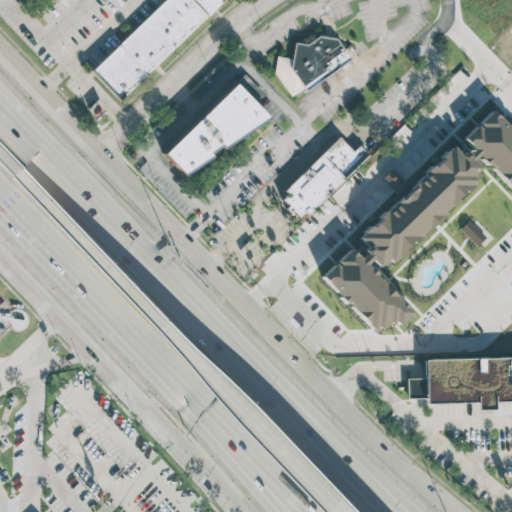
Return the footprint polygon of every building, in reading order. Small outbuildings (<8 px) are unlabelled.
[(95,74),(172,0),(230,0),(230,3),(123,105),(95,74)] [(294,99),(306,91),(309,96),(353,64),(340,43),(322,40),(309,49),(297,47),(293,60),(277,57),(275,75),(294,99)] [(161,154),(234,83),(270,120),(183,176),(161,154)] [(375,334),(391,319),(397,325),(411,312),(372,271),(386,258),(389,262),(489,167),(511,191),(511,131),(491,109),(460,138),(469,147),(460,156),(451,147),(356,237),(366,248),(357,257),(348,248),(333,262),(334,263),(319,276),(375,334)] [(283,198),(342,141),(356,156),(362,151),(370,161),(310,222),(283,198)] [(511,401),(511,357),(422,358),(422,378),(405,378),(405,399),(423,399),(423,403),(474,403),(474,409),(492,409),(492,402),(511,401)]
